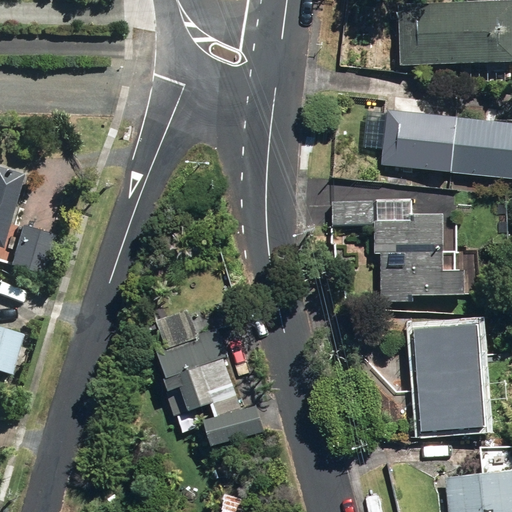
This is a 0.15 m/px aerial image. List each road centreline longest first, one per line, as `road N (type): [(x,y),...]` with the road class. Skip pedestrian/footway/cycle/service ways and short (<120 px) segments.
road 1 (residential): [(43,511),(114,273),(190,67)]
road 2 (residential): [(334,511),(271,274),(265,217),(272,104)]
